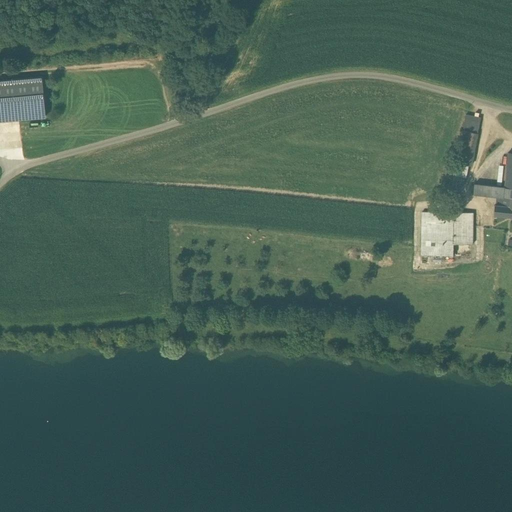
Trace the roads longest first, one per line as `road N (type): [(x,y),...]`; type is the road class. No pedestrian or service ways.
road 1 (unclassified): [(511,107),(396,76),(325,76),(43,159),(0,183)]
road 2 (track): [(204,112),(248,0)]
